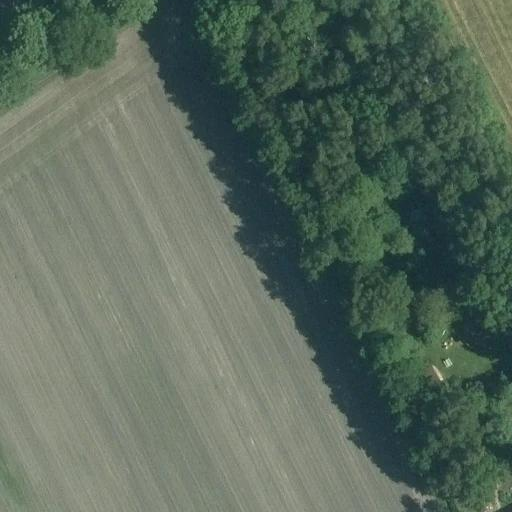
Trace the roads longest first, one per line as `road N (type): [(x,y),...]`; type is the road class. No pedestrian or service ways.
road 1 (track): [(417,0),(511,196)]
road 2 (tertiary): [(0,73),(104,0)]
